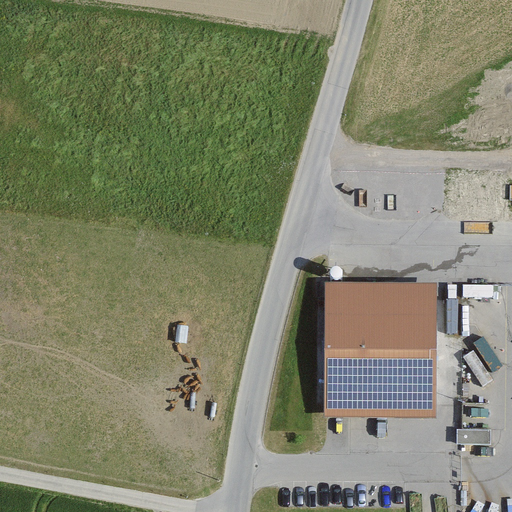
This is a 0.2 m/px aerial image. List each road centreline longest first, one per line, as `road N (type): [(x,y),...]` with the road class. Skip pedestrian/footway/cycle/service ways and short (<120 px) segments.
road 1 (tertiary): [(358,0),(256,380),(234,511)]
road 2 (unclassified): [(217,511),(0,475)]
road 3 (track): [(316,152),(511,161)]
